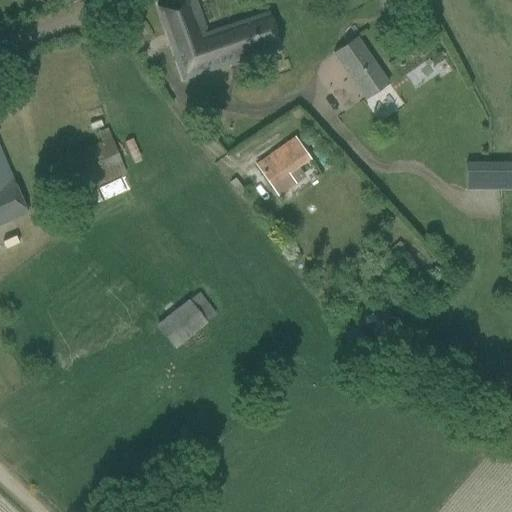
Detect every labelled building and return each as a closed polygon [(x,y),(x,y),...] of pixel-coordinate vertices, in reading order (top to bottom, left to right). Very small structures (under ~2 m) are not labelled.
[(168,0),(156,4),(182,81),(201,75),(280,50),(274,31),(268,12),(207,33),(195,0),(168,0)] [(368,63),(351,74),(367,98),(388,83),(356,36),(353,38),(368,63)] [(70,91),(78,115),(106,106),(98,82),(70,91)] [(74,153),(54,162),(69,197),(87,190),(126,173),(111,138),(85,149),(76,153),(74,153)] [(295,138),(255,166),(267,182),(270,186),(277,197),(295,184),(287,173),(309,158),(306,154),(295,138)] [(0,227),(27,216),(0,152),(0,227)] [(511,162),(492,162),(465,163),(465,192),(499,191),(511,190),(511,162)] [(234,178),(229,183),(238,196),(244,191),(234,178)] [(189,299),(156,326),(175,350),(208,323),(207,322),(216,314),(199,293),(190,301),(189,299)]
